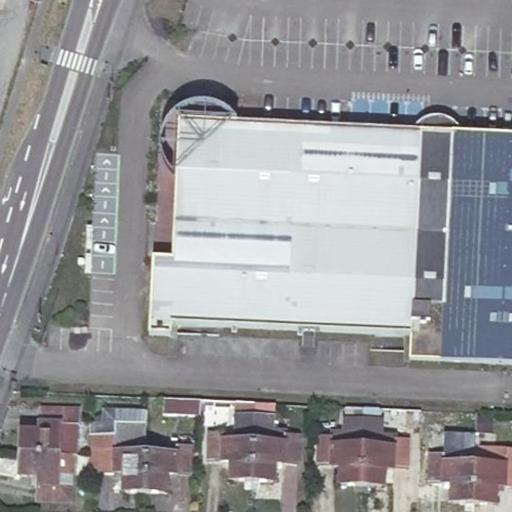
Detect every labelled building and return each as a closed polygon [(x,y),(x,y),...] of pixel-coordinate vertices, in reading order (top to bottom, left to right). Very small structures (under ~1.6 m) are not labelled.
[(397,356),(511,361),(511,133),(255,121),(181,117),(175,259),(153,257),(150,334),(171,335),(172,323),(398,333),(397,356)] [(163,415),(200,416),(201,400),(164,398),(163,415)] [(231,481),(252,481),(256,403),(241,402),(241,414),(236,413),(234,441),(222,441),(222,433),(208,433),(207,460),(231,461),(231,481)] [(252,481),(275,482),(276,463),(298,464),(299,436),(285,436),(285,430),(273,430),(273,415),(275,416),(276,404),(256,403),(252,481)] [(337,485),(360,486),(364,407),(345,406),(344,435),(331,435),(330,440),(316,439),(315,466),(338,468),(337,485)] [(360,486),(383,486),(384,469),(406,470),(407,443),(393,442),(394,439),(379,439),(381,419),(378,419),(378,407),(364,407),(360,486)] [(21,432),(20,455),(71,457),(74,457),(75,425),(77,425),(77,411),(39,410),(39,426),(38,433),(22,432),(21,432)] [(122,494),(144,495),(146,454),(148,412),(115,410),(114,425),(100,424),(88,424),(87,434),(90,434),(88,458),(87,474),(114,475),(123,476),(122,489),(122,494)] [(102,410),(100,424),(114,425),(115,410),(102,410)] [(22,425),(22,432),(38,433),(39,426),(22,425)] [(461,435),(461,448),(475,448),(475,435),(461,435)] [(144,495),(168,496),(168,476),(189,478),(191,448),(176,447),(176,455),(146,454),(144,495)] [(511,449),(475,448),(474,466),(473,504),(496,505),(496,485),(511,485),(511,449)] [(20,455),(19,477),(38,478),(37,500),(69,501),(71,457),(20,455)] [(450,503),(473,504),(474,466),(443,464),(444,456),(429,455),(428,483),(450,484),(450,503)] [(113,489),(122,489),(123,476),(114,475),(113,489)]
